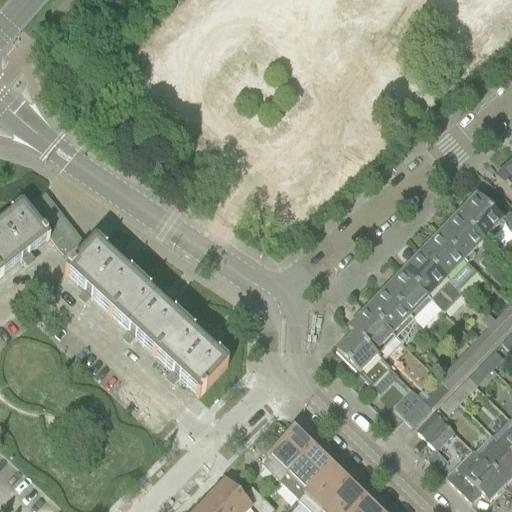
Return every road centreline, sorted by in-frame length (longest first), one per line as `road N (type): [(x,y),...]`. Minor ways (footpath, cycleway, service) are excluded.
road 1 (tertiary): [(275,305),(57,155),(0,103)]
road 2 (residential): [(275,305),(511,98)]
road 3 (residential): [(203,446),(32,289),(0,314)]
road 4 (tertiary): [(427,511),(308,396),(277,378)]
